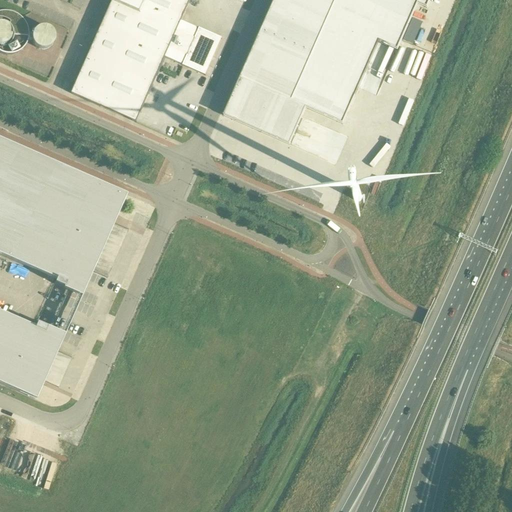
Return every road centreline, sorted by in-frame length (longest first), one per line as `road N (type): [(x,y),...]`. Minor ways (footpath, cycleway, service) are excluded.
road 1 (unclassified): [(174,199),(82,401),(58,418),(0,403)]
road 2 (motorway): [(511,183),(400,435)]
road 3 (unclassified): [(190,162),(0,78)]
road 4 (unclassified): [(0,123),(174,199)]
road 5 (unclassified): [(263,0),(190,162)]
road 6 (unclassified): [(511,358),(371,293)]
road 7 (motorway): [(410,511),(460,367)]
road 8 (unclassified): [(327,223),(190,162)]
road 9 (motorway): [(427,511),(460,367)]
road 10 (unclassified): [(174,199),(308,260)]
road 11 (motorway): [(460,367),(511,249)]
